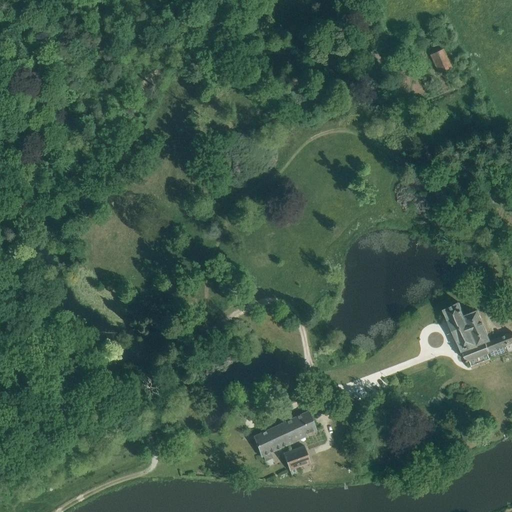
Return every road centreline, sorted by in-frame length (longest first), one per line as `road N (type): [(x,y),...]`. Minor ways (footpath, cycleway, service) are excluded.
road 1 (track): [(0,266),(120,370),(279,301),(304,331),(304,361),(331,391),(318,397)]
road 2 (track): [(0,219),(73,177),(156,71),(213,44)]
